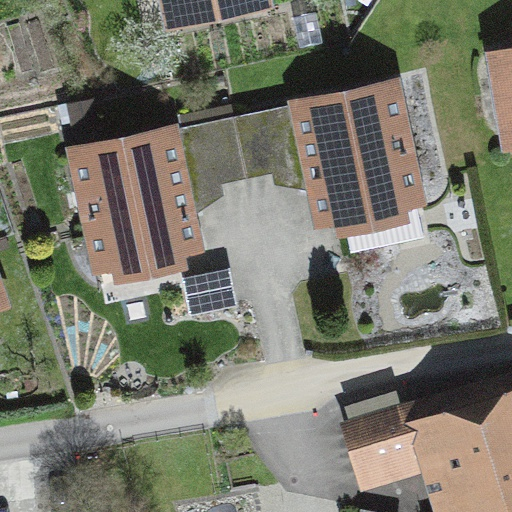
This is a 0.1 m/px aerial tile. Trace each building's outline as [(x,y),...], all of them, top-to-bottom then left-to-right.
[(171,0),(175,16),(246,0),(171,0)] [(511,53),(497,56),(511,140),(511,53)] [(422,232),(415,198),(418,197),(394,85),(234,118),(246,174),(274,169),(276,181),(313,188),(320,218),(343,213),(350,247),(422,232)] [(218,180),(246,174),(234,118),(74,152),(97,264),(195,244),(189,214),(220,193),(218,180)] [(511,511),(511,375),(346,426),(363,479),(452,451),(466,495),(455,499),(459,511),(511,511)]
